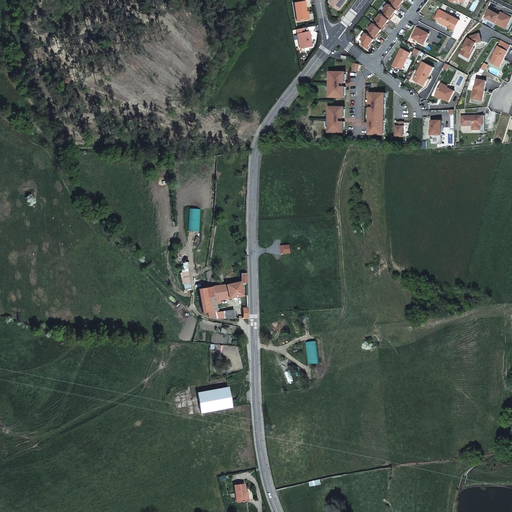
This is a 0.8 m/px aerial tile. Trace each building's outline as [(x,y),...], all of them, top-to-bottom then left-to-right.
[(334,0),(331,4),(339,11),(347,0),(334,0)] [(393,2),(391,5),(397,10),(398,11),(401,7),(400,7),(402,4),(405,0),(404,0),(391,0),(393,2)] [(306,12),(304,2),(294,4),(297,21),(309,19),(307,12),(306,12)] [(386,12),(384,15),(390,20),(391,20),(393,17),(392,16),(394,13),(397,10),(391,5),(389,4),(384,10),(386,12)] [(489,9),(485,17),(495,23),(500,26),(502,23),(508,26),(511,17),(503,13),(501,15),(500,15),(489,9)] [(460,20),(444,12),(440,20),(448,25),(448,26),(455,30),(460,20)] [(379,22),(376,25),(382,29),(383,30),(386,27),(385,26),(387,23),(390,20),(384,15),(381,13),(376,20),(379,22)] [(371,31),(369,34),(375,39),(376,40),(378,36),(377,36),(379,33),(382,29),(376,25),(374,23),(369,30),(371,31)] [(417,27),(412,37),(425,44),(430,34),(417,27)] [(304,33),(303,28),(297,30),(298,34),(297,34),(300,49),(312,46),(309,32),(304,33)] [(369,34),(366,33),(361,39),(363,41),(361,44),(368,49),(371,46),(370,45),(372,43),(375,39),(369,34)] [(460,53),(470,58),(475,48),(474,47),(477,43),(482,41),(480,34),(471,36),(469,38),(460,53)] [(498,46),(490,62),(500,67),(503,61),(502,61),(503,58),(504,59),(511,45),(505,42),(502,48),(498,46)] [(402,69),(411,53),(401,48),(392,66),(396,68),(397,66),(402,69)] [(423,61),(414,80),(425,85),(434,67),(423,61)] [(332,76),(330,76),(330,92),(332,92),(331,97),(341,97),(341,95),(345,95),(346,86),(341,86),(341,82),(346,82),(346,74),(341,74),(341,71),(332,71),(332,76)] [(472,98),(480,100),(483,90),(485,90),(487,81),(477,78),(475,88),(474,87),(472,98)] [(455,90),(442,83),(436,94),(442,97),(442,98),(449,102),(455,90)] [(384,93),(370,92),(370,103),(372,103),(374,103),(374,107),(372,107),(370,107),(369,134),(380,134),(380,132),(385,132),(385,123),(383,123),(383,114),(386,114),(386,97),(384,97),(384,93)] [(294,104),(291,104),(290,105),(291,108),(292,110),(291,110),(290,111),(290,112),(289,114),(289,115),(290,117),(291,119),(292,119),(294,120),(295,120),(297,119),(298,118),(299,117),(300,116),(300,114),(299,113),(301,113),(302,113),(303,113),(305,112),(306,111),(306,109),(307,108),(306,106),(306,105),(305,104),(304,103),(302,102),(301,102),(299,103),(298,103),(297,104),(297,105),(296,106),(294,104)] [(340,106),(331,106),(331,111),(329,111),(328,127),(330,127),(330,132),(340,132),(340,130),(344,130),(344,121),(340,121),(340,117),(345,118),(345,109),(340,109),(340,106)] [(484,125),(483,115),(477,115),(477,116),(473,117),(473,115),(461,116),(461,125),(473,125),(473,130),(479,130),(479,125),(484,125)] [(442,134),(442,120),(432,120),(432,129),(431,129),(431,138),(438,138),(438,134),(442,134)] [(404,122),(400,122),(400,126),(397,126),(396,126),(396,136),(404,136),(404,122)] [(289,244),(289,245),(281,246),(281,253),(289,253),(290,255),(292,256),(293,257),(294,258),(296,259),(298,260),(300,260),(303,260),(305,259),(307,258),(308,257),(310,255),(311,254),(312,252),(312,250),(313,248),(312,246),(312,245),(311,243),(310,241),(309,240),(308,239),(307,238),(305,237),(303,236),(301,236),(298,236),(296,237),(294,238),(293,239),(291,240),(290,242),(289,244)] [(187,249),(179,250),(180,263),(188,262),(187,249)] [(224,285),(207,288),(198,290),(202,313),(208,312),(214,311),(216,310),(215,304),(220,303),(220,300),(243,296),(240,282),(224,285)] [(217,312),(216,310),(214,311),(216,318),(235,318),(234,309),(217,312)] [(200,413),(231,407),(227,386),(196,392),(200,413)] [(236,502),(246,501),(245,493),(244,484),(234,486),(236,502)]
